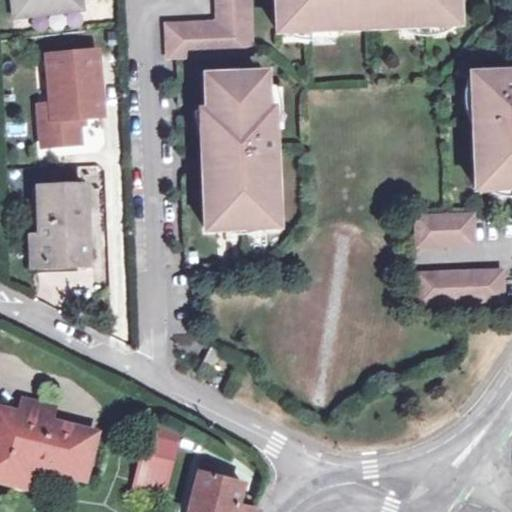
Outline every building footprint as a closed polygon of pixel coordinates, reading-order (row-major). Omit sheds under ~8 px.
[(78,0),(12,0),(14,17),(79,10),(78,0)] [(167,61),(249,57),(246,0),(215,0),(217,27),(166,30),(167,61)] [(274,0),(276,36),(288,35),(288,31),(325,30),(326,34),(407,30),(407,26),(444,24),(444,29),(457,28),(455,0),(274,0)] [(100,118),(95,52),(48,56),(52,106),(40,106),(43,146),(77,143),(76,119),(100,118)] [(511,75),(470,78),(476,192),(496,191),(501,185),(511,184),(511,75)] [(201,132),(205,234),(222,234),(231,224),(251,223),(261,232),(278,231),(275,129),(269,129),(267,87),(252,88),(251,79),(220,80),(220,89),(205,90),(207,132),(201,132)] [(39,189),(41,238),(42,267),(86,265),(83,188),(39,189)] [(472,218),(416,221),(417,248),(472,245),(472,218)] [(42,267),(41,238),(28,238),(29,267),(42,267)] [(501,274),(419,278),(420,305),(502,301),(501,274)] [(211,352),(203,368),(213,373),(221,356),(211,352)] [(28,465),(51,471),(83,479),(94,433),(50,422),(40,420),(44,406),(21,400),(17,414),(0,409),(0,481),(23,487),(28,465)] [(54,408),(44,406),(40,420),(50,422),(54,408)] [(150,423),(134,488),(162,494),(175,428),(150,423)] [(252,511),(253,508),(237,504),(242,484),(199,473),(190,511),(252,511)]
